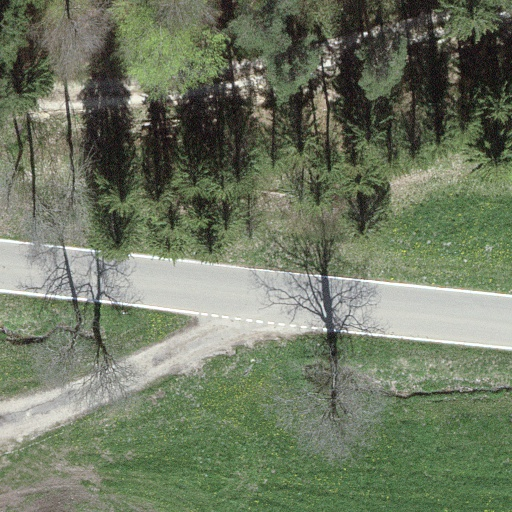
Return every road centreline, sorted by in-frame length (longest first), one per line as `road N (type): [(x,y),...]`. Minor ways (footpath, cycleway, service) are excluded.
road 1 (track): [(511,8),(359,52),(0,89)]
road 2 (tertiary): [(0,264),(511,321)]
road 3 (track): [(0,416),(87,390),(217,335),(283,296)]
